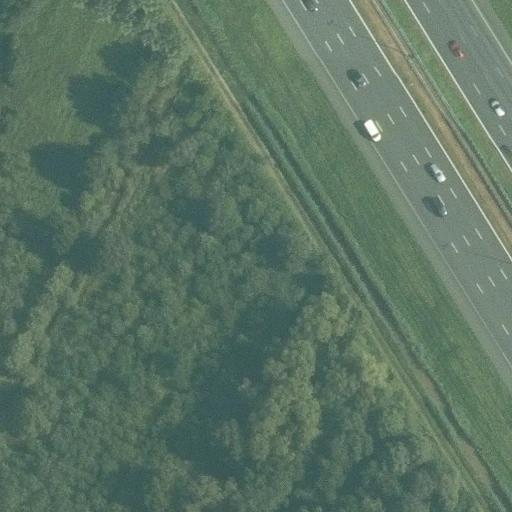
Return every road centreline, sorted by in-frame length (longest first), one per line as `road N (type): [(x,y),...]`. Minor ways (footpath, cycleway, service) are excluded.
road 1 (track): [(166,0),(484,511)]
road 2 (motorway): [(316,0),(511,317)]
road 3 (motorway): [(511,119),(437,0)]
